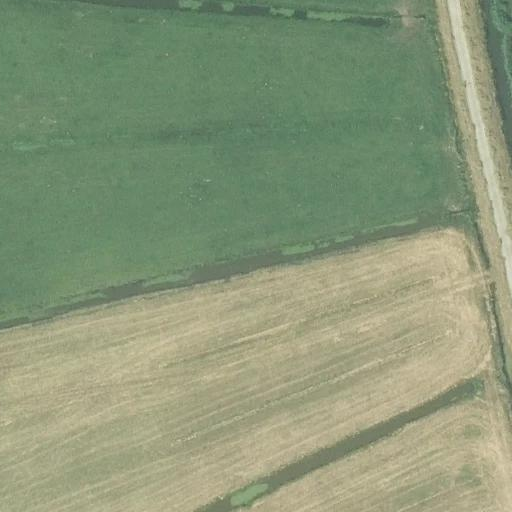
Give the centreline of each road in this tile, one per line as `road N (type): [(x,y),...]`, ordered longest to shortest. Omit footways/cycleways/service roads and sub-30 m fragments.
road 1 (track): [(0,415),(93,397),(511,271)]
road 2 (unclassified): [(511,267),(455,0)]
